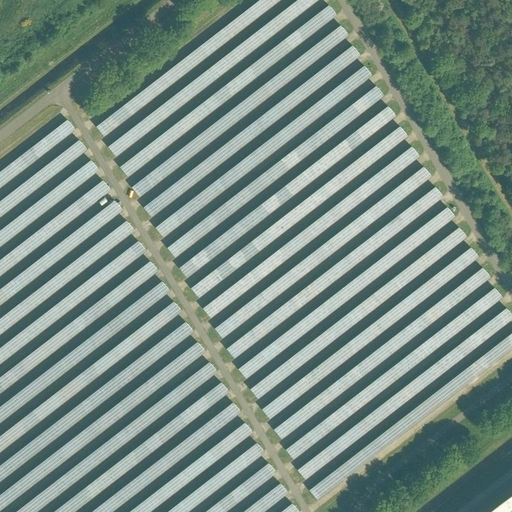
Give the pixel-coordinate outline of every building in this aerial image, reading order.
[(280,0),(257,0),(96,126),(104,136),(280,0)] [(318,0),(295,0),(107,146),(116,157),(318,0)] [(336,14),(328,3),(119,165),(127,176),(336,14)] [(349,34),(340,23),(131,185),(140,196),(349,34)] [(362,55),(354,44),(144,206),(153,217),(362,55)] [(373,75),(364,64),(155,226),(163,237),(373,75)] [(384,94),(376,84),(167,246),(175,257),(384,94)] [(396,116),(387,105),(178,267),(186,278),(396,116)] [(0,187),(75,130),(66,119),(0,170),(0,187)] [(408,135),(400,124),(191,286),(199,297),(408,135)] [(0,218),(88,150),(79,139),(0,200),(0,218)] [(420,155),(412,144),(203,307),(211,318),(420,155)] [(0,247),(99,170),(91,159),(0,229),(0,247)] [(432,177),(423,166),(214,328),(223,339),(432,177)] [(0,276),(111,191),(102,180),(0,258),(0,276)] [(443,197),(434,186),(225,348),(234,359),(443,197)] [(0,305),(123,210),(114,199),(0,288),(0,305)] [(456,217),(447,206),(238,369),(247,380),(456,217)] [(0,335),(134,231),(126,220),(0,317),(0,335)] [(467,238),(459,227),(250,389),(258,400),(467,238)] [(0,364),(146,252),(137,241),(0,347),(0,364)] [(480,258),(471,247),(262,409),(271,420),(480,258)] [(0,394),(159,271),(150,260),(0,376),(0,394)] [(492,276),(483,265),(274,428),(282,439),(492,276)] [(0,423),(170,291),(162,280),(0,405),(0,423)] [(503,298),(495,287),(285,449),(294,460),(503,298)] [(0,453),(182,312),(173,301),(0,435),(0,453)] [(511,320),(511,312),(507,307),(298,469),(307,480),(511,320)] [(0,482),(194,332),(186,321),(0,464),(0,482)] [(511,348),(511,331),(309,489),(318,500),(511,348)] [(0,511),(206,352),(197,341),(0,494),(0,511)] [(37,511),(218,373),(209,362),(14,511),(37,511)] [(74,511),(229,393),(221,382),(51,511),(74,511)] [(113,511),(241,413),(233,402),(90,511),(113,511)] [(151,511),(252,433),(244,422),(128,511),(151,511)] [(188,511),(265,453),(256,442),(166,511),(188,511)] [(226,511),(277,473),(269,462),(204,511),(226,511)] [(265,511),(289,494),(280,483),(242,511),(265,511)] [(299,511),(292,502),(279,511),(299,511)]
